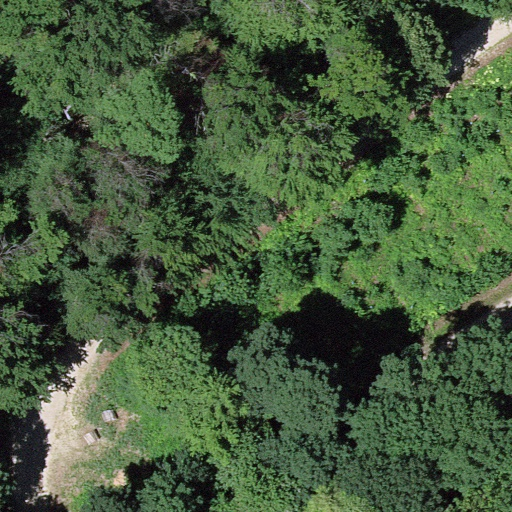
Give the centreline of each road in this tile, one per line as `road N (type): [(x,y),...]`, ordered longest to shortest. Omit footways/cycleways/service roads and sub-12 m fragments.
road 1 (track): [(27,434),(68,357),(219,189),(511,23)]
road 2 (track): [(511,310),(411,385),(294,511)]
